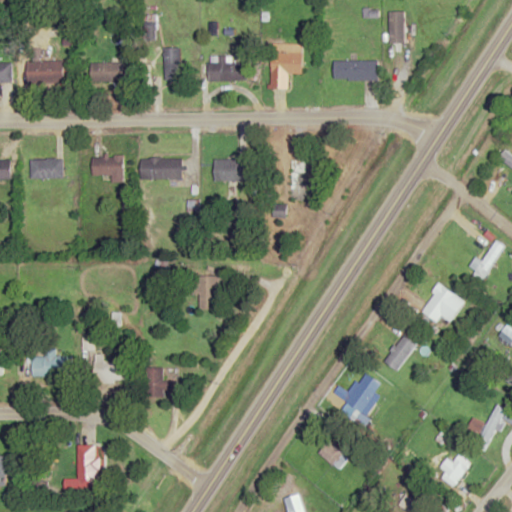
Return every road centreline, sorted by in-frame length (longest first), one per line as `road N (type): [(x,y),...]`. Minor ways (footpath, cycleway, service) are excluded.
road 1 (secondary): [(191,511),(511,22)]
road 2 (residential): [(0,122),(369,116),(433,143)]
road 3 (residential): [(252,511),(468,202)]
road 4 (residential): [(204,493),(125,427),(95,417),(0,415)]
